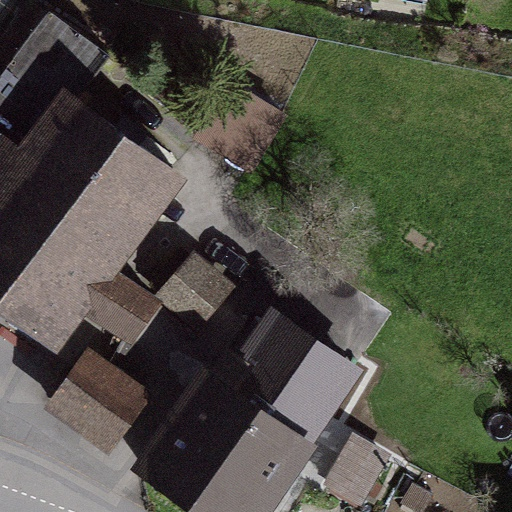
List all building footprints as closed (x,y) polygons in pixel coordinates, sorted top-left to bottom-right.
[(124,264),(191,169),(63,80),(27,131),(0,112),(0,75),(7,65),(0,59),(0,303),(57,343),(87,299),(138,334),(167,294),(124,264)] [(265,152),(287,98),(229,75),(207,129),(265,152)] [(243,285),(203,249),(166,289),(206,325),(243,285)] [(231,511),(263,511),(363,362),(280,308),(237,372),(210,354),(143,455),(231,511)] [(155,383),(88,340),(47,404),(113,447),(155,383)] [(328,474),(365,495),(394,445),(357,424),(328,474)]
